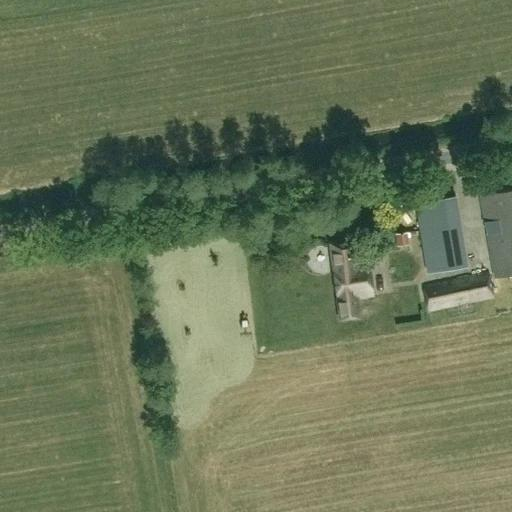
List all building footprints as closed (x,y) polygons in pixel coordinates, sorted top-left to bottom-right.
[(511,189),(479,196),(494,278),(511,275),(511,189)] [(456,195),(417,202),(428,274),(467,268),(456,195)] [(407,232),(395,233),(396,246),(409,244),(407,232)] [(352,242),(329,244),(338,320),(358,318),(355,298),(373,296),(370,265),(355,267),(352,242)] [(423,287),(428,311),(493,297),(488,273),(423,287)]
